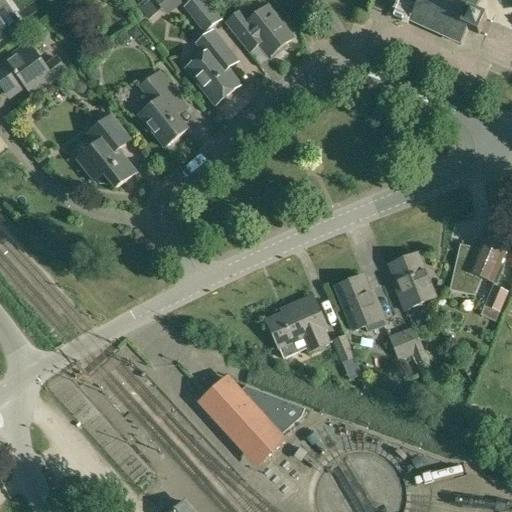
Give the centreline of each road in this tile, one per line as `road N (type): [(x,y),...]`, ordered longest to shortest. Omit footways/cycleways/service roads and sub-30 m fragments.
road 1 (residential): [(208,280),(165,226),(164,205),(317,75),(361,75),(504,146)]
road 2 (tertiary): [(208,280),(476,166),(504,146)]
road 3 (unknown): [(164,205),(80,208),(0,123)]
road 4 (unclassified): [(44,511),(14,440),(19,384)]
